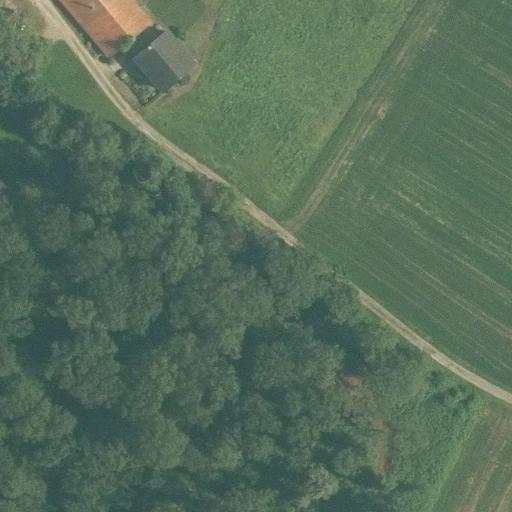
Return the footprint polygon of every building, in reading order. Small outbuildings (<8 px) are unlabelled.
[(0,0),(0,26),(14,8),(2,0),(0,0)] [(129,0),(60,0),(109,58),(125,44),(148,25),(149,24),(129,0)] [(148,25),(125,44),(136,57),(159,37),(148,25)] [(136,57),(135,58),(163,92),(194,66),(165,32),(159,37),(136,57)] [(24,40),(7,54),(24,73),(40,59),(24,40)]
